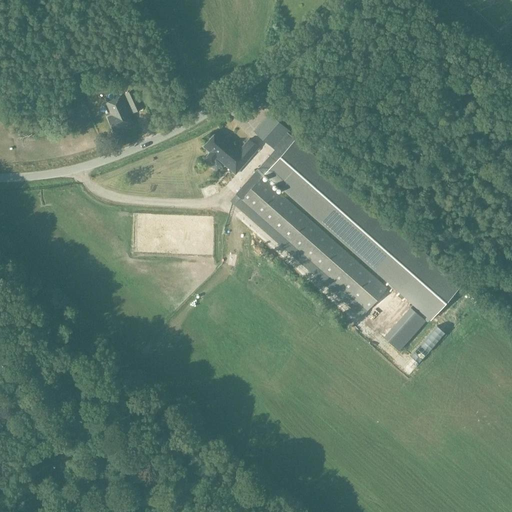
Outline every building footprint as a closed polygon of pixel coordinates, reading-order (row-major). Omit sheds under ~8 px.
[(125,94),(133,112),(141,108),(133,90),(125,94)] [(122,125),(130,121),(120,97),(106,103),(112,115),(107,118),(113,130),(122,125)] [(362,318),(387,289),(261,178),(265,174),(430,320),(461,285),(289,134),(291,132),(275,118),(259,136),(272,148),(274,150),(235,194),(240,198),(234,205),(362,318)] [(204,147),(211,153),(207,157),(213,162),(217,158),(236,174),(259,147),(250,139),(240,150),(230,141),(228,143),(217,133),(204,147)] [(410,307),(384,337),(399,351),(426,321),(410,307)] [(434,327),(443,336),(450,329),(441,320),(434,327)]
